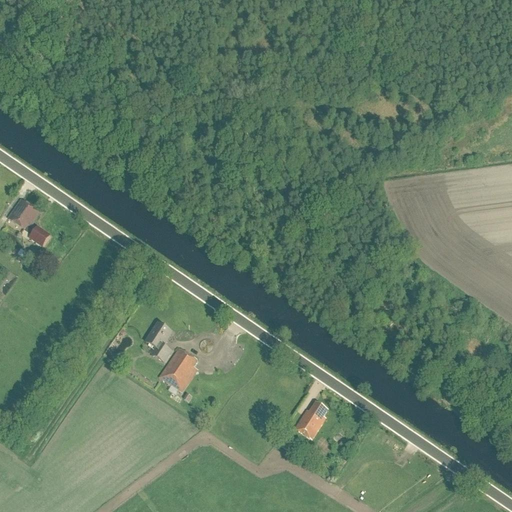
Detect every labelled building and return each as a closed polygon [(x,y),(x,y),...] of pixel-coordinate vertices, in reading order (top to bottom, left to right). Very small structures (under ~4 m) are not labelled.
[(37,232),(31,228),(41,215),(23,202),(10,222),(33,238),(31,241),(44,250),(51,239),(38,230),(37,232)] [(15,248),(27,259),(32,254),(20,242),(15,248)] [(165,365),(172,353),(165,349),(174,334),(157,324),(145,344),(155,350),(151,356),(165,365)] [(183,353),(194,351),(192,341),(181,342),(183,353)] [(182,395),(198,372),(194,369),(198,364),(179,351),(159,380),(182,395)] [(187,396),(184,401),(188,404),(192,399),(187,396)] [(324,419),(328,413),(316,404),(310,414),(307,412),(294,431),(311,442),(326,420),(324,419)] [(289,453),(295,443),(285,437),(279,446),(289,453)]
